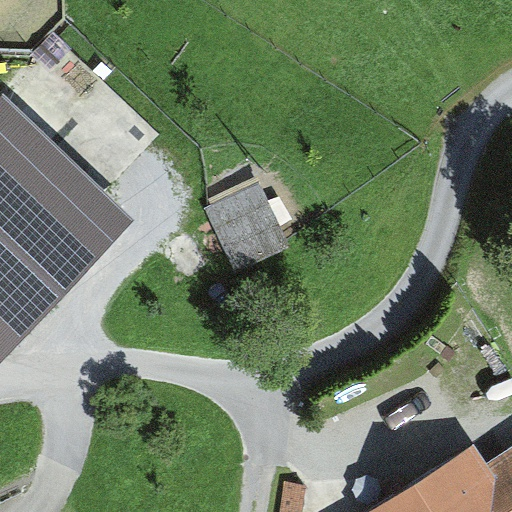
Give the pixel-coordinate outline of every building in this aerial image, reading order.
[(0,0),(0,32),(34,0),(0,0)] [(0,355),(130,217),(4,99),(0,102),(0,355)] [(232,273),(287,247),(259,188),(203,214),(232,273)] [(511,511),(511,457),(489,472),(474,449),(374,511),(511,511)] [(287,511),(310,511),(314,482),(292,479),(287,511)]
